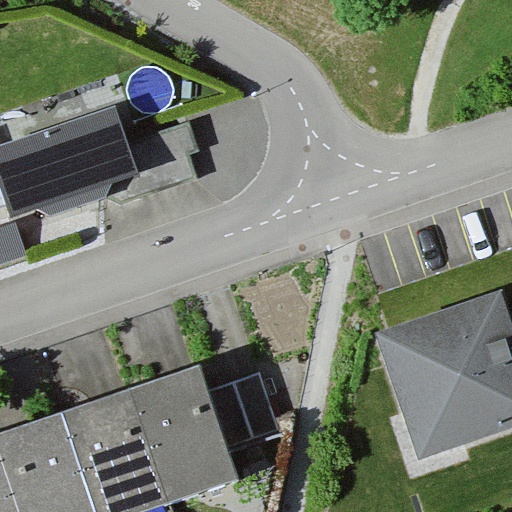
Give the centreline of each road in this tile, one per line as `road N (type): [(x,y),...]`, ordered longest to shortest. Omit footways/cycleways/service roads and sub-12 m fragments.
road 1 (residential): [(335,197),(0,309)]
road 2 (residential): [(335,197),(297,96),(275,66),(157,0)]
road 3 (residential): [(511,138),(335,197)]
road 4 (track): [(458,0),(437,31),(406,174)]
